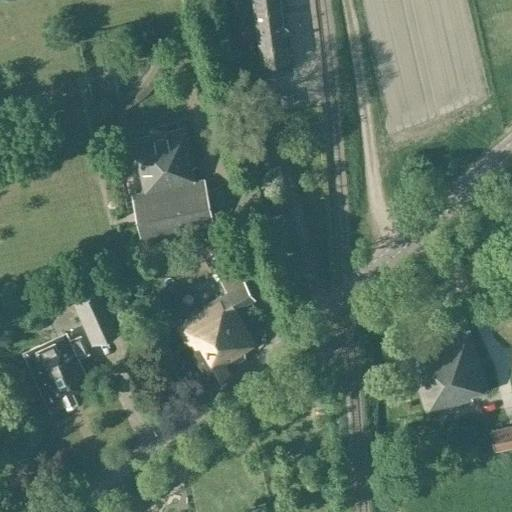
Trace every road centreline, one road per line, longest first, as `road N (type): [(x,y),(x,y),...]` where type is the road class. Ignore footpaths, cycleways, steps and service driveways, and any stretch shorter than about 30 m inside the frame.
road 1 (tertiary): [(57,511),(346,293),(511,146)]
road 2 (track): [(399,246),(379,219),(372,189),(351,0)]
